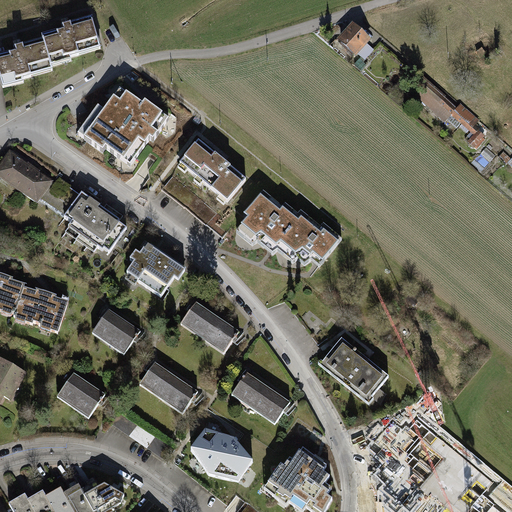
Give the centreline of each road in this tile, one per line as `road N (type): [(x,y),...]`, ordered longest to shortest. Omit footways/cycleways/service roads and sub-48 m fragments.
road 1 (residential): [(18,126),(212,265),(312,392),(352,474),(353,511)]
road 2 (residential): [(187,511),(128,469),(78,452),(0,461)]
road 3 (residential): [(18,126),(123,64)]
